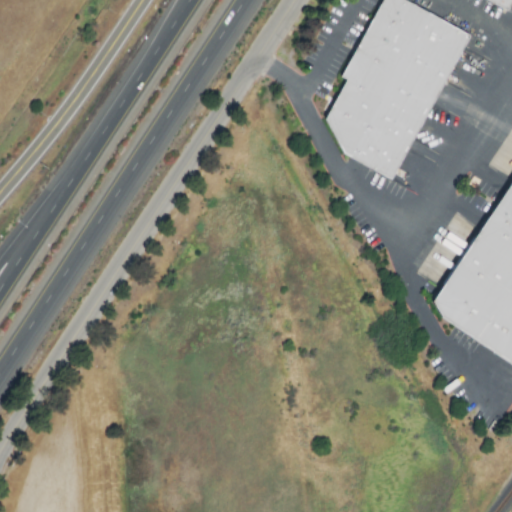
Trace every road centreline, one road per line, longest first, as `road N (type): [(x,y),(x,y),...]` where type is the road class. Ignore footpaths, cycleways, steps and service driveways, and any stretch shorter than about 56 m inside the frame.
road 1 (tertiary): [(298,0),(0,454)]
road 2 (motorway): [(0,373),(244,0)]
road 3 (motorway): [(189,0),(54,205)]
road 4 (tertiary): [(144,0),(70,111),(0,195)]
